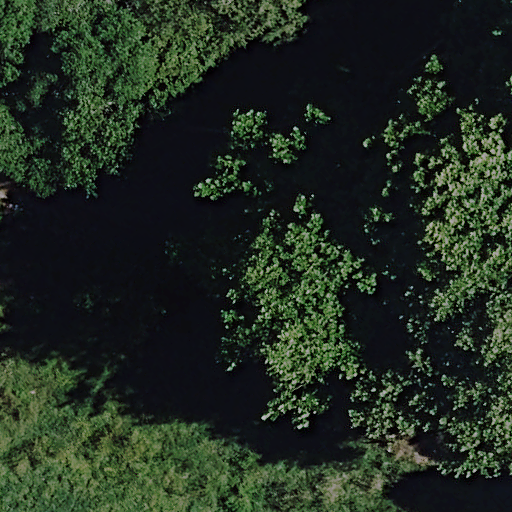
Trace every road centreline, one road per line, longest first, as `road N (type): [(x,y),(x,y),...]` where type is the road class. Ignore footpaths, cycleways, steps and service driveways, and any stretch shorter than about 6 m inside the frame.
road 1 (unknown): [(0,213),(252,307),(277,244),(306,202),(435,108),(511,27)]
road 2 (unknown): [(252,307),(511,402)]
